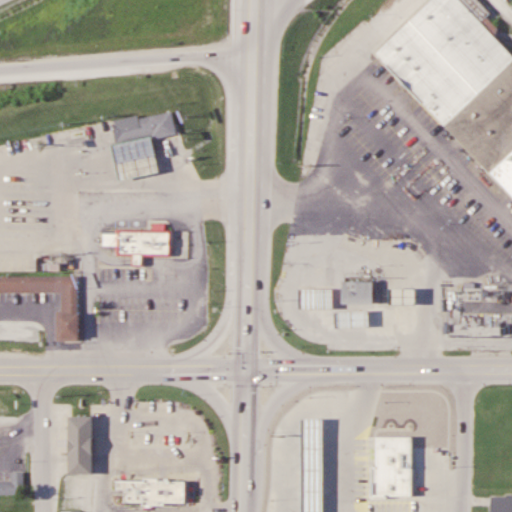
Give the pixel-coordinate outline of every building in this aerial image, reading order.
[(431,0),(466,0),(511,48),(511,194),(377,53),(431,0)] [(112,125),(117,146),(176,133),(172,112),(139,119),(138,116),(114,121),(115,124),(112,125)] [(118,147),(156,139),(163,173),(125,181),(118,147)] [(118,231),(188,232),(188,256),(116,255),(117,246),(103,246),(103,234),(118,234),(118,231)] [(0,270),(81,270),(81,308),(89,308),(90,331),(68,330),(67,306),(67,287),(0,287),(0,270)] [(348,283),(376,283),(376,304),(347,303),(348,283)] [(396,290),(424,289),(424,308),(396,308),(396,290)] [(305,290),(339,290),(339,311),(305,311),(305,290)] [(342,313),(375,313),(375,328),(342,329),(342,313)] [(419,443),(419,432),(436,432),(436,412),(385,412),(385,443),(419,443)] [(511,415),(495,416),(496,442),(498,442),(498,472),(500,472),(501,489),(511,489),(511,415)] [(93,416),(69,416),(69,475),(93,475),(93,416)] [(329,423),(329,511),(306,511),(306,422),(329,423)] [(10,481),(0,480),(0,495),(24,496),(24,473),(10,473),(10,481)] [(116,480),(116,494),(124,494),(124,504),(186,503),(186,479),(116,480)] [(511,511),(511,506),(507,506),(507,497),(491,497),(491,511),(511,511)] [(435,511),(436,499),(414,499),(414,511),(435,511)]
